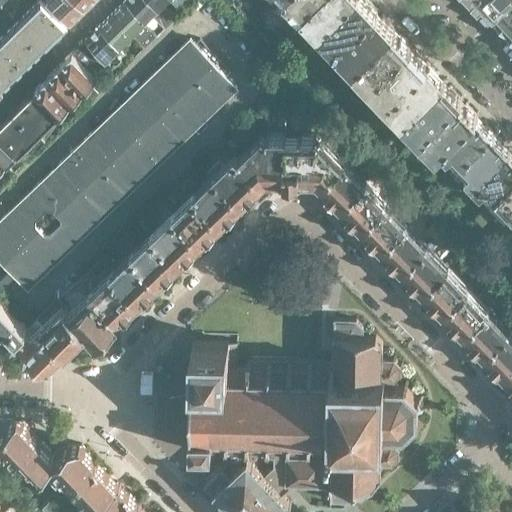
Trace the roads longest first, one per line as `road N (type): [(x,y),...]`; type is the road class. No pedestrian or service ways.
road 1 (residential): [(482,446),(487,405),(307,221),(274,220),(107,374),(106,389)]
road 2 (residential): [(402,0),(511,115)]
road 3 (residential): [(106,389),(106,420),(194,511)]
road 4 (residential): [(0,107),(110,0)]
